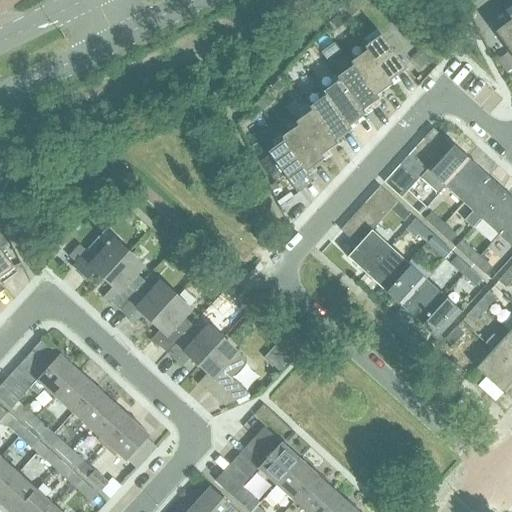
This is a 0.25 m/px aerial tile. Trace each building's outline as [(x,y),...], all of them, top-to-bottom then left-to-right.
[(511,20),(495,32),(511,55),(511,20)] [(361,40),(368,50),(390,81),(407,69),(378,28),(361,40)] [(368,50),(351,62),(376,97),(392,85),(390,81),(368,50)] [(332,70),(340,81),(362,112),(378,100),(376,97),(351,62),(348,58),(332,70)] [(324,92),(327,96),(349,127),(364,115),(362,112),(340,81),(324,92)] [(310,108),(313,112),(334,142),(351,130),(349,127),(327,96),(310,108)] [(296,123),(298,126),(321,158),(337,146),(334,142),(313,112),(296,123)] [(282,137),(285,141),(307,173),(323,161),(321,158),(298,126),(282,137)] [(425,172),(420,178),(438,194),(445,187),(469,161),(434,129),(424,140),(441,155),(433,164),(427,171),(425,172)] [(416,148),(433,164),(441,155),(424,140),(416,148)] [(307,173),(285,141),(268,153),(293,187),(309,175),(307,173)] [(425,172),(427,171),(433,164),(416,148),(408,157),(425,172)] [(417,181),(425,172),(408,157),(401,165),(417,181)] [(445,187),(463,204),(488,177),(469,161),(445,187)] [(409,190),(417,181),(401,165),(392,174),(409,190)] [(408,191),(409,190),(392,174),(385,182),(402,198),(420,214),(426,208),(408,191)] [(472,228),(481,219),(505,193),(488,177),(463,204),(473,212),(464,221),(472,228)] [(380,187),(372,196),(390,212),(391,210),(404,221),(410,215),(380,187)] [(481,219),(499,236),(511,221),(511,199),(505,193),(481,219)] [(372,196),(365,204),(382,220),(390,212),(372,196)] [(365,204),(357,213),(374,229),(382,220),(365,204)] [(425,219),(439,232),(445,225),(432,212),(425,219)] [(357,213),(348,222),(366,238),(372,231),(373,231),(374,229),(357,213)] [(418,234),(428,244),(435,236),(415,219),(406,229),(415,237),(418,234)] [(511,221),(499,236),(511,247),(511,221)] [(341,231),(358,247),(366,238),(348,222),(341,231)] [(445,225),(439,232),(450,242),(456,235),(445,225)] [(0,278),(15,268),(1,249),(6,244),(0,231),(0,278)] [(348,258),(366,274),(390,247),(373,231),(372,231),(366,238),(358,247),(348,258)] [(435,236),(428,244),(444,258),(451,250),(435,236)] [(95,272),(104,280),(129,253),(114,239),(106,247),(98,239),(73,266),(88,280),(95,272)] [(455,247),(474,264),(481,256),(462,239),(455,247)] [(366,274),(384,291),(409,264),(390,247),(366,274)] [(105,296),(120,310),(146,282),(137,275),(144,267),(129,253),(104,280),(113,288),(105,296)] [(450,264),(463,276),(470,268),(457,256),(450,264)] [(481,256),(474,264),(486,275),(492,267),(481,256)] [(384,291),(402,307),(426,280),(409,264),(384,291)] [(470,268),(463,276),(475,287),(482,279),(470,268)] [(511,280),(511,271),(509,269),(498,280),(506,287),(511,280)] [(402,307),(420,323),(444,296),(426,280),(402,307)] [(143,315),(151,323),(176,297),(161,283),(154,290),(146,282),(120,310),(135,324),(143,315)] [(489,291),(477,304),(484,310),(496,297),(489,291)] [(444,296),(420,323),(438,340),(462,313),(444,296)] [(153,339),(168,353),(193,325),(185,318),(191,311),(176,297),(151,323),(160,331),(153,339)] [(484,310),(477,304),(466,316),(473,323),(484,310)] [(191,359),(199,366),(224,339),(209,325),(201,333),(193,325),(168,353),(183,367),(191,359)] [(445,340),(452,346),(464,334),(457,327),(445,340)] [(511,335),(511,334),(495,352),(511,367),(511,335)] [(200,382),(216,397),(226,406),(249,394),(233,379),(248,362),(224,339),(199,366),(207,374),(200,382)] [(276,342),(270,358),(287,365),(294,349),(276,342)] [(26,358),(43,374),(51,365),(34,349),(26,358)] [(511,367),(495,352),(478,370),(504,393),(511,384),(511,367)] [(37,380),(55,397),(78,370),(60,354),(51,365),(43,374),(37,380)] [(35,382),(37,380),(43,374),(26,358),(18,367),(35,382)] [(27,391),(35,382),(18,367),(10,375),(27,391)] [(55,397),(72,413),(96,387),(78,370),(55,397)] [(20,399),(27,391),(10,375),(3,384),(20,399)] [(0,399),(11,409),(20,399),(3,384),(0,386),(0,399)] [(72,413),(91,429),(114,403),(96,387),(72,413)] [(91,429),(109,445),(132,419),(114,403),(91,429)] [(16,414),(29,425),(36,417),(23,406),(16,414)] [(6,425),(19,437),(26,429),(14,417),(6,425)] [(36,417),(29,425),(41,435),(48,428),(36,417)] [(127,462),(128,461),(137,469),(156,447),(147,439),(151,436),(132,419),(109,445),(127,462)] [(26,429),(19,437),(31,448),(38,440),(26,429)] [(51,445),(65,457),(72,450),(58,437),(51,445)] [(265,462),(273,453),(255,437),(248,446),(265,462)] [(265,475),(276,485),(300,459),(282,442),(273,453),(265,462),(257,471),(239,455),(232,464),(249,479),(251,477),(257,483),(265,475)] [(248,446),(239,455),(257,471),(265,462),(248,446)] [(42,458),(54,469),(61,461),(49,450),(42,458)] [(72,450),(65,457),(76,468),(83,460),(72,450)] [(0,457),(0,492),(18,473),(0,457)] [(276,485),(294,502),(318,475),(300,459),(276,485)] [(61,461),(54,469),(67,481),(74,473),(61,461)] [(241,488),(249,479),(232,464),(225,472),(241,488)] [(90,479),(101,490),(108,482),(97,472),(90,479)] [(233,497),(241,488),(225,472),(216,481),(233,497)] [(0,492),(0,504),(8,511),(16,511),(36,490),(18,473),(0,492)] [(294,502),(304,511),(317,511),(336,492),(318,475),(294,502)] [(79,490),(91,501),(97,495),(85,484),(79,490)] [(211,488),(194,505),(201,511),(236,511),(211,488)] [(16,511),(48,511),(54,506),(36,490),(16,511)] [(317,511),(349,511),(354,508),(336,492),(317,511)] [(238,502),(248,511),(251,511),(257,506),(245,494),(238,502)]
